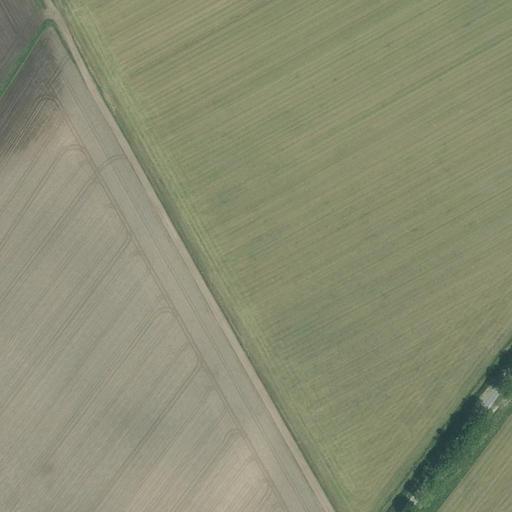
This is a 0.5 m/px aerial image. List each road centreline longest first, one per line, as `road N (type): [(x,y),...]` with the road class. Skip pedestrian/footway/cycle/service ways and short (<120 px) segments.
road 1 (track): [(50,0),(337,511)]
road 2 (unclassified): [(407,511),(511,375)]
